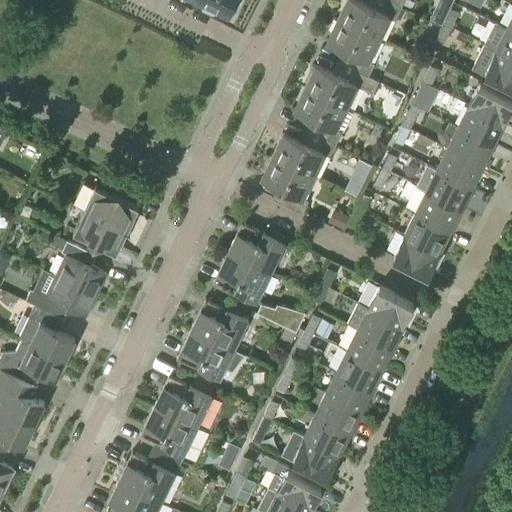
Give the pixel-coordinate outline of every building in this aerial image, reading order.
[(191,0),(201,5),(202,9),(212,13),(216,12),(227,18),(231,10),(235,9),(239,0),(191,0)] [(371,0),(369,5),(358,0),(346,0),(338,19),(377,37),(388,15),(395,19),(401,6),(387,0),(371,0)] [(429,18),(441,23),(448,9),(436,3),(429,18)] [(450,7),(443,22),(451,26),(458,11),(450,7)] [(327,42),(347,51),(342,62),(368,75),(374,63),(367,59),(377,37),(338,19),(327,42)] [(484,43),(495,49),(511,56),(511,30),(506,27),(494,21),(484,43)] [(451,26),(443,22),(435,38),(443,42),(451,26)] [(511,56),(495,49),(484,43),(472,68),(484,74),(485,71),(511,84),(511,56)] [(336,74),(316,64),(305,87),(344,106),(355,84),(372,92),(378,80),(368,75),(342,62),(336,74)] [(438,69),(430,64),(422,81),(430,85),(438,69)] [(430,85),(422,81),(411,102),(419,106),(428,111),(438,89),(430,85)] [(502,120),(511,99),(511,97),(479,82),(468,104),(502,120)] [(341,131),(334,128),(344,106),(305,87),(294,110),(314,120),(309,131),(335,144),(341,131)] [(411,102),(401,124),(409,128),(419,106),(411,102)] [(491,142),(502,120),(468,104),(457,125),(491,142)] [(457,125),(448,120),(444,129),(453,133),(447,147),(480,163),(491,142),(457,125)] [(409,128),(401,124),(394,139),(402,143),(409,128)] [(322,153),(329,156),(335,144),(309,131),(304,142),(283,133),(272,156),(311,175),(322,153)] [(447,147),(436,168),(470,185),(480,163),(447,147)] [(388,151),(380,167),(388,171),(396,155),(388,151)] [(308,200),(301,196),(311,175),(272,156),(261,179),(281,188),(276,200),(302,212),(308,200)] [(470,185),(436,168),(422,161),(418,170),(432,177),(425,190),(459,206),(470,185)] [(388,171),(380,167),(373,182),(381,186),(388,171)] [(32,181),(42,186),(46,178),(36,173),(32,181)] [(95,184),(84,208),(127,228),(138,205),(95,184)] [(448,228),(459,206),(425,190),(415,211),(448,228)] [(370,196),(362,192),(354,208),(362,212),(370,196)] [(116,252),(127,228),(84,208),(72,231),(116,252)] [(354,208),(346,224),(354,228),(362,212),(354,208)] [(333,209),(328,220),(342,227),(347,216),(333,209)] [(404,233),(438,249),(448,228),(415,211),(404,233)] [(227,251),(270,272),(284,242),(242,222),(243,221),(241,221),(227,251)] [(427,271),(438,249),(404,233),(393,255),(427,271)] [(65,253),(55,274),(96,293),(106,272),(86,262),(92,251),(66,239),(61,251),(65,253)] [(256,301),(270,272),(227,251),(213,281),(256,301)] [(335,270),(327,266),(319,282),(327,286),(335,270)] [(40,293),(40,295),(35,303),(35,304),(55,314),(60,316),(66,305),(85,315),(96,293),(55,274),(45,295),(40,293)] [(311,298),(320,302),(327,286),(319,282),(311,298)] [(401,323),(412,300),(379,284),(368,306),(401,323)] [(25,298),(35,303),(40,295),(29,289),(25,298)] [(205,297),(190,327),(234,348),(248,318),(206,298),(205,297)] [(391,344),(401,323),(368,306),(357,301),(346,322),(357,327),(391,344)] [(261,302),(256,312),(285,326),(295,331),(305,311),(276,303),(274,307),(261,302)] [(55,314),(35,304),(34,303),(28,316),(36,320),(26,340),(30,341),(65,358),(68,352),(71,351),(74,344),(73,341),(74,338),(50,326),(55,314)] [(304,328),(312,332),(320,317),(312,313),(304,328)] [(285,326),(277,343),(287,348),(295,331),(285,326)] [(219,378),(225,367),(231,370),(244,353),(234,348),(190,327),(176,357),(219,378)] [(346,349),(380,365),(391,344),(357,327),(346,349)] [(305,348),(312,332),(304,328),(296,344),(305,348)] [(0,367),(24,379),(30,367),(55,379),(56,375),(59,375),(63,367),(61,365),(65,358),(30,341),(26,340),(26,339),(21,337),(16,348),(2,350),(0,354),(0,367)] [(346,349),(336,370),(369,387),(380,365),(346,349)] [(298,360),(291,356),(283,371),(291,375),(298,360)] [(0,394),(2,396),(0,400),(0,407),(33,423),(44,402),(33,396),(38,385),(24,379),(0,367),(0,394)] [(325,392),(359,409),(369,387),(336,370),(325,392)] [(284,391),(291,375),(283,371),(276,387),(284,391)] [(168,374),(154,404),(197,424),(211,395),(168,374)] [(325,392),(314,413),(348,430),(359,409),(325,392)] [(270,398),(263,414),(271,418),(278,402),(270,398)] [(196,426),(197,424),(154,404),(139,434),(183,454),(188,443),(196,447),(204,430),(196,426)] [(23,445),(33,423),(0,407),(0,447),(7,450),(12,439),(23,445)] [(304,435),(337,452),(348,430),(314,413),(304,435)] [(263,414),(255,429),(264,433),(271,418),(263,414)] [(337,452),(304,435),(292,429),(280,454),(291,459),(293,457),(326,474),(337,452)] [(235,456),(240,446),(228,441),(223,451),(235,456)] [(160,501),(175,471),(131,450),(117,480),(160,501)] [(243,455),(236,470),(244,474),(251,460),(243,455)] [(0,486),(5,489),(10,479),(9,475),(13,466),(0,459),(0,486)] [(283,476),(276,490),(310,507),(321,485),(288,468),(289,467),(277,460),(272,471),(283,476)] [(236,471),(225,493),(235,497),(245,476),(236,471)] [(103,510),(104,511),(107,511),(155,511),(160,501),(117,480),(103,510)] [(257,507),(266,511),(307,511),(310,507),(276,490),(267,485),(257,507)] [(232,511),(235,505),(222,499),(215,511),(232,511)]
